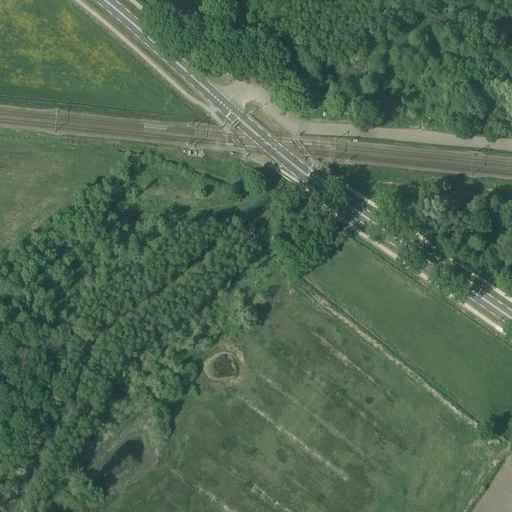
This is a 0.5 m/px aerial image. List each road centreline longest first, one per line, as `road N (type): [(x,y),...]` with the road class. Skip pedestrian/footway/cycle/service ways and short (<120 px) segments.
road 1 (primary): [(511,320),(307,177),(223,105)]
road 2 (unclassified): [(511,146),(288,124),(248,89),(223,105)]
road 3 (primary): [(223,105),(104,0)]
